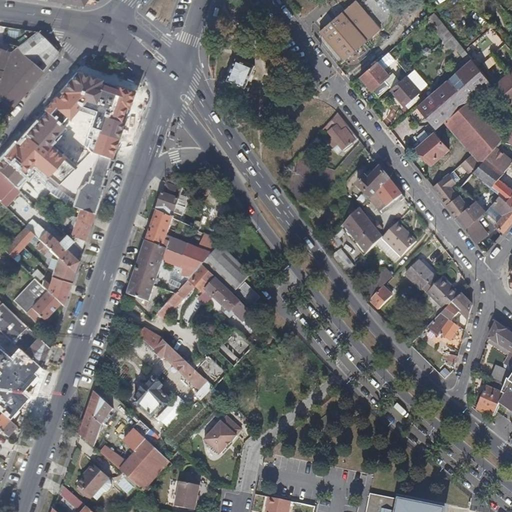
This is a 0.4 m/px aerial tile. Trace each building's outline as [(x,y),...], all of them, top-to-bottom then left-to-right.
[(430,12),(419,0),(417,0),(406,10),(417,23),(430,12)] [(372,38),(381,29),(372,18),(364,9),(357,1),(343,13),(321,32),(323,35),(334,47),(346,61),(353,55),(363,46),(366,43),(372,38)] [(148,12),(147,14),(153,20),(156,17),(149,11),(148,12)] [(443,22),(435,12),(430,16),(440,28),(444,24),(443,22)] [(11,108),(58,52),(34,33),(23,42),(15,48),(7,55),(0,73),(0,100),(11,108)] [(497,33),(490,37),(494,46),(501,42),(497,33)] [(0,73),(7,55),(15,48),(0,42),(0,73)] [(246,85),(254,64),(236,56),(227,78),(246,85)] [(477,94),(483,89),(492,81),(491,80),(479,66),(473,58),(435,91),(418,106),(427,117),(436,125),(438,128),(440,126),(444,122),(447,120),(465,105),(477,94)] [(386,80),(390,75),(378,62),(370,69),(361,77),(379,97),(392,86),(386,80)] [(511,68),(494,84),(499,90),(502,93),(509,101),(511,104),(511,68)] [(420,92),(407,76),(398,83),(391,90),(404,105),(420,92)] [(485,102),(499,90),(494,84),(492,81),(483,89),(477,94),(485,102)] [(474,117),(480,111),(478,109),(484,104),(485,102),(477,94),(465,105),(447,120),(444,122),(454,133),(455,132),(460,127),(467,122),(468,123),(474,117)] [(11,108),(0,100),(0,111),(5,115),(11,108)] [(98,130),(106,111),(107,106),(96,103),(88,126),(98,130)] [(104,132),(106,125),(104,122),(105,118),(109,115),(111,115),(112,113),(106,111),(98,130),(104,132)] [(504,139),(493,126),(480,111),(474,117),(468,123),(467,122),(460,127),(455,132),(463,141),(472,152),(473,153),(480,160),(485,155),(487,157),(496,147),(500,143),(504,139)] [(120,137),(126,121),(111,115),(109,115),(105,118),(104,122),(106,125),(104,132),(120,137)] [(454,133),(444,122),(440,126),(449,137),(454,133)] [(350,143),(337,124),(329,130),(330,132),(333,136),(339,143),(343,149),(350,143)] [(359,137),(357,135),(350,127),(349,128),(351,131),(349,133),(355,141),(359,137)] [(450,148),(435,130),(430,135),(427,137),(421,143),(418,146),(433,164),(450,148)] [(502,152),(511,140),(511,130),(504,139),(500,143),(496,147),(502,152)] [(421,143),(427,137),(423,133),(416,138),(421,143)] [(339,143),(333,136),(331,138),(337,145),(339,143)] [(511,163),(511,161),(511,160),(509,158),(502,152),(496,147),(487,157),(488,158),(487,159),(504,173),(508,168),(511,163)] [(480,160),(473,153),(466,159),(462,162),(472,174),(474,173),(483,163),(480,160)] [(108,173),(113,159),(98,154),(88,181),(91,176),(94,177),(95,173),(96,170),(108,173)] [(487,159),(488,158),(487,157),(485,155),(480,160),(483,163),(484,162),(487,159)] [(511,188),(505,184),(500,179),(504,173),(487,159),(484,162),(483,163),(474,173),(481,178),(488,184),(497,191),(501,195),(511,205),(511,188)] [(378,190),(390,178),(381,166),(369,178),(366,174),(358,183),(371,197),(378,190)] [(450,192),(454,189),(451,186),(462,177),(455,170),(437,183),(434,186),(439,193),(455,213),(457,217),(469,207),(471,205),(467,200),(465,201),(460,195),(456,199),(450,192)] [(94,214),(102,191),(107,177),(95,173),(94,177),(91,176),(88,181),(82,191),(74,204),(72,206),(94,214)] [(404,195),(390,178),(378,190),(390,206),(404,195)] [(82,191),(88,181),(86,181),(79,188),(72,207),(72,206),(74,204),(82,191)] [(178,205),(180,199),(163,193),(158,207),(173,212),(175,213),(178,205)] [(343,200),(336,193),(330,200),(337,206),(343,200)] [(511,222),(511,205),(501,195),(500,197),(493,205),(503,215),(496,224),(501,229),(499,231),(500,233),(499,234),(501,236),(511,222)] [(487,212),(484,208),(479,203),(476,200),(475,202),(471,205),(469,207),(457,217),(466,229),(480,218),(487,212)] [(11,212),(0,201),(0,213),(5,219),(11,212)] [(348,219),(358,209),(353,204),(343,213),(348,219)] [(94,214),(72,206),(72,207),(71,208),(69,211),(66,215),(72,217),(76,219),(91,224),(94,214)] [(172,218),(173,212),(158,207),(157,210),(172,218)] [(383,237),(360,207),(358,209),(348,219),(345,223),(367,253),(383,237)] [(168,236),(174,219),(172,218),(157,210),(152,226),(147,241),(167,249),(202,264),(211,255),(205,252),(199,250),(168,236)] [(63,222),(51,211),(46,216),(56,226),(59,228),(63,222)] [(29,217),(24,212),(18,219),(23,223),(29,217)] [(348,219),(343,213),(339,217),(345,223),(348,219)] [(78,259),(47,231),(45,232),(29,217),(23,223),(26,227),(35,235),(58,257),(74,272),(78,259)] [(81,249),(91,224),(76,219),(74,225),(69,237),(81,249)] [(402,256),(417,241),(399,222),(383,237),(402,256)] [(29,242),(35,235),(26,227),(5,250),(13,258),(19,263),(21,260),(16,255),(24,247),(29,242)] [(58,257),(35,235),(29,242),(44,257),(47,253),(57,262),(58,257)] [(253,272),(221,242),(206,235),(205,252),(211,255),(202,264),(201,265),(232,295),(253,272)] [(154,287),(167,249),(147,241),(133,279),(154,287)] [(74,272),(58,257),(57,262),(53,274),(51,277),(70,284),(74,272)] [(436,276),(419,260),(407,273),(423,289),(425,287),(436,276)] [(232,295),(201,265),(174,294),(175,295),(158,313),(158,314),(164,320),(195,286),(203,293),(199,299),(205,304),(213,296),(221,304),(220,304),(227,311),(227,310),(229,312),(231,310),(243,321),(252,313),(232,295)] [(372,298),(384,286),(394,276),(388,269),(373,283),(369,279),(361,287),(372,298)] [(428,291),(440,280),(436,276),(425,287),(428,291)] [(62,305),(70,284),(51,277),(49,283),(49,284),(46,281),(44,281),(43,281),(42,283),(41,285),(60,304),(62,305)] [(461,294),(444,277),(440,280),(428,291),(446,309),(461,294)] [(60,304),(41,285),(34,278),(13,301),(26,313),(31,308),(44,320),(60,304)] [(149,301),(154,287),(133,279),(128,294),(149,301)] [(260,297),(244,283),(234,294),(249,308),(260,297)] [(380,308),(393,295),(384,286),(372,298),(371,299),(380,308)] [(473,305),(462,294),(461,294),(446,309),(445,310),(453,319),(458,314),(454,310),(458,306),(462,310),(469,318),(473,305)] [(48,347),(27,327),(2,303),(0,305),(0,330),(5,336),(41,368),(42,368),(49,348),(48,347)] [(151,321),(158,315),(157,314),(158,314),(158,313),(156,310),(151,315),(147,311),(144,314),(151,321)] [(461,327),(453,319),(445,310),(430,325),(440,334),(442,333),(449,340),(461,327)] [(511,332),(497,322),(492,331),(489,338),(511,352),(511,351),(511,332)] [(233,366),(253,346),(235,329),(215,349),(233,366)] [(155,351),(164,341),(144,330),(139,336),(155,351)] [(196,370),(164,341),(155,351),(163,359),(165,357),(201,390),(208,382),(196,370)] [(456,364),(458,356),(445,352),(443,360),(456,364)] [(227,374),(209,356),(196,370),(208,382),(214,387),(227,374)] [(0,383),(12,370),(0,358),(0,383)] [(507,378),(510,371),(507,369),(496,364),(491,376),(505,382),(507,378)] [(501,403),(505,393),(501,391),(505,382),(491,376),(478,409),(495,416),(501,403)] [(511,377),(511,380),(507,378),(505,382),(501,391),(505,393),(501,403),(511,411),(511,377)] [(171,401),(161,390),(163,388),(155,380),(148,387),(147,386),(140,393),(141,394),(136,399),(153,415),(160,408),(162,410),(171,401)] [(108,416),(113,409),(94,392),(80,434),(93,446),(97,436),(100,429),(101,424),(108,416)] [(15,424),(0,411),(0,429),(6,435),(15,424)] [(235,435),(240,430),(226,417),(220,422),(203,440),(209,446),(208,448),(213,453),(218,453),(218,454),(235,436),(235,435)] [(151,430),(140,420),(132,429),(134,431),(135,430),(144,438),(151,430)] [(147,441),(144,438),(135,430),(134,431),(124,442),(135,453),(147,441)] [(173,465),(168,461),(147,441),(135,453),(120,470),(143,491),(163,470),(166,473),(173,465)] [(125,462),(110,448),(104,455),(118,469),(125,462)] [(106,482),(109,479),(109,478),(93,463),(87,470),(89,472),(85,476),(78,484),(78,485),(91,497),(93,496),(99,490),(106,482)] [(111,489),(112,484),(111,481),(109,479),(106,482),(99,490),(93,496),(97,501),(104,493),(107,492),(111,489)] [(193,511),(198,487),(179,483),(174,507),(193,511)] [(74,495),(62,484),(60,491),(70,500),(74,495)] [(404,511),(402,511),(404,501),(403,501),(403,502),(368,495),(364,511),(404,511)] [(286,511),(289,502),(266,497),(265,505),(266,505),(264,511),(286,511)]
